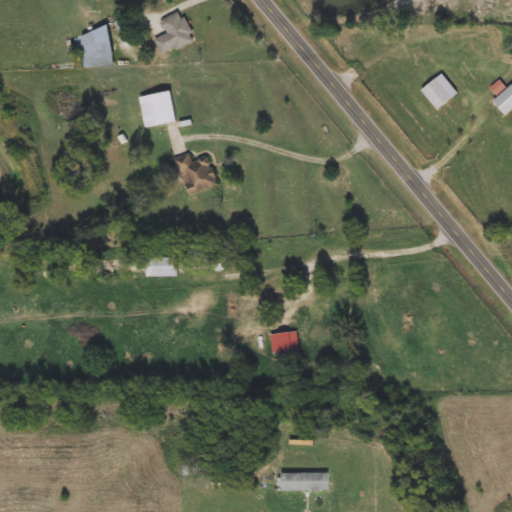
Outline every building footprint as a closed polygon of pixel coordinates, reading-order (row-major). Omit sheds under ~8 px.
[(167,34),(161,22),(182,12),(196,40),(163,56),(155,40),(167,34)] [(100,54),(115,52),(116,65),(86,68),(84,46),(99,45),(100,54)] [(453,98),(439,110),(422,91),(436,79),(453,98)] [(511,111),(507,116),(494,101),(511,85),(511,111)] [(177,122),(146,127),(141,97),(172,92),(177,122)] [(218,187),(188,195),(178,158),(190,156),(192,162),(211,157),(218,187)] [(451,321),(439,329),(446,340),(431,349),(415,322),(442,305),(451,321)] [(282,474),(328,474),(328,491),(282,491),(282,474)]
